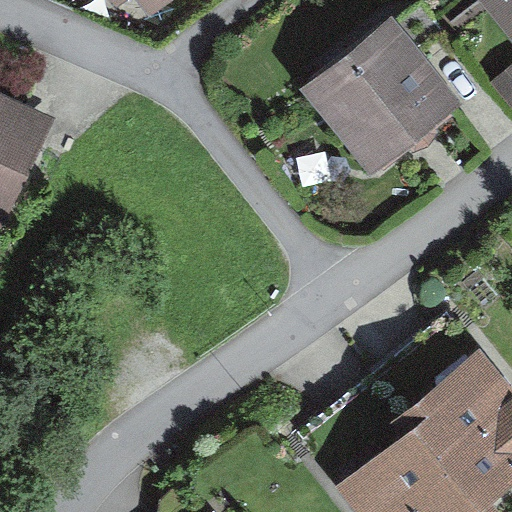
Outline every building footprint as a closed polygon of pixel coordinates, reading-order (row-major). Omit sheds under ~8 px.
[(108,0),(122,19),(149,0),(108,0)] [(511,0),(490,0),(511,27),(511,0)] [(390,27),(310,89),(371,166),(450,105),(390,27)] [(0,221),(47,120),(0,98),(0,221)] [(397,404),(410,422),(436,457),(472,506),(511,476),(511,408),(470,351),(397,404)] [(325,485),(344,511),(476,511),(472,506),(436,457),(410,422),(325,485)] [(228,511),(221,502),(206,511),(228,511)]
